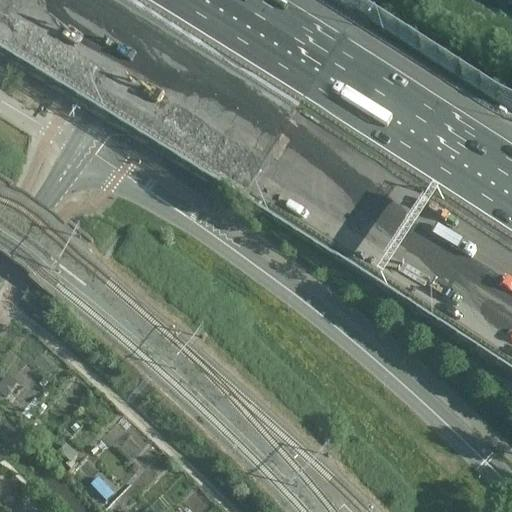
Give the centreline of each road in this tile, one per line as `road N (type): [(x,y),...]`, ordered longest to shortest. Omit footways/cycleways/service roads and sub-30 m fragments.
road 1 (motorway): [(43,0),(511,297)]
road 2 (secondary): [(511,491),(299,299),(79,150)]
road 3 (motorway): [(511,191),(212,0)]
road 4 (secondary): [(79,150),(119,110),(188,0)]
road 5 (secondary): [(156,0),(91,113),(79,150)]
road 6 (secondary): [(0,264),(79,150)]
